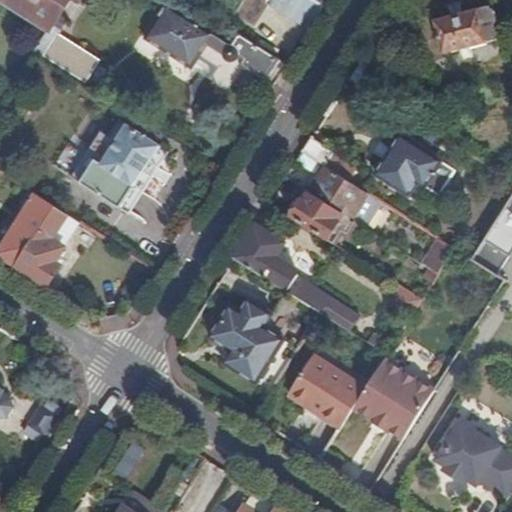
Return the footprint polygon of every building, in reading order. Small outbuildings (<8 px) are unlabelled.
[(0,0),(0,1),(48,32),(54,24),(59,15),(69,0),(0,0)] [(324,9),(309,0),(270,0),(268,3),(310,30),(324,9)] [(309,0),(324,9),(329,0),(309,0)] [(287,65),(240,36),(232,48),(167,7),(146,40),(192,70),(200,58),(218,69),(213,76),(216,85),(223,90),(233,88),(244,70),(273,88),(287,65)] [(436,22),(445,55),(499,41),(496,28),(498,23),(499,19),(498,14),(494,10),(490,7),(436,22)] [(59,15),(54,24),(62,29),(67,20),(59,15)] [(54,24),(48,32),(36,52),(44,58),(59,34),(62,29),(54,24)] [(59,34),(44,58),(85,84),(100,61),(59,34)] [(382,66),(366,56),(350,79),(367,89),(382,66)] [(161,147),(120,120),(109,138),(116,143),(103,164),(95,160),(79,184),(120,210),(161,147)] [(424,189),(427,187),(442,162),(443,162),(403,137),(379,176),(411,197),(419,185),(424,189)] [(336,152),(314,138),(304,153),(324,165),(327,167),(336,152)] [(324,165),(304,153),(296,164),(314,175),(319,174),(324,165)] [(442,162),(427,187),(442,196),(457,171),(442,162)] [(369,195),(327,167),(311,193),(353,221),(369,195)] [(353,221),(311,193),(307,202),(304,200),(292,218),(334,245),(343,232),(348,236),(357,223),(353,221)] [(0,249),(0,257),(16,268),(55,207),(42,198),(30,217),(24,218),(21,222),(19,221),(0,249)] [(511,199),(473,261),(499,277),(500,275),(499,274),(509,257),(511,258),(511,255),(511,199)] [(16,268),(46,287),(60,266),(55,263),(64,247),(54,241),(69,216),(55,207),(16,268)] [(257,226),(235,260),(265,278),(275,262),(279,264),(286,253),(282,250),(286,243),(257,226)] [(440,275),(456,250),(441,240),(424,265),(440,275)] [(289,293),(322,314),(389,356),(398,341),(298,278),(289,293)] [(392,301),(414,315),(424,300),(400,286),(392,301)] [(211,339),(234,352),(245,359),(238,372),(260,385),(287,340),(266,327),(274,314),(250,299),(242,312),(231,305),(211,339)] [(245,359),(234,352),(227,365),(238,372),(245,359)] [(342,428),(356,407),(366,390),(314,357),(290,394),(311,408),(313,403),(323,408),(320,413),(342,428)] [(389,428),(406,440),(436,393),(386,360),(366,390),(356,407),(376,420),(381,413),(394,421),(389,428)] [(10,400),(0,394),(0,417),(5,417),(11,407),(10,400)] [(50,438),(66,413),(47,400),(31,426),(50,438)] [(469,479),(479,485),(505,445),(463,418),(437,458),(447,465),(445,468),(467,482),(469,479)] [(510,499),(511,496),(511,453),(490,486),(510,499)] [(197,511),(223,470),(208,460),(176,511),(197,511)] [(243,511),(288,511),(269,500),(256,491),(243,511)] [(126,505),(137,511),(165,511),(134,492),(126,505)]
